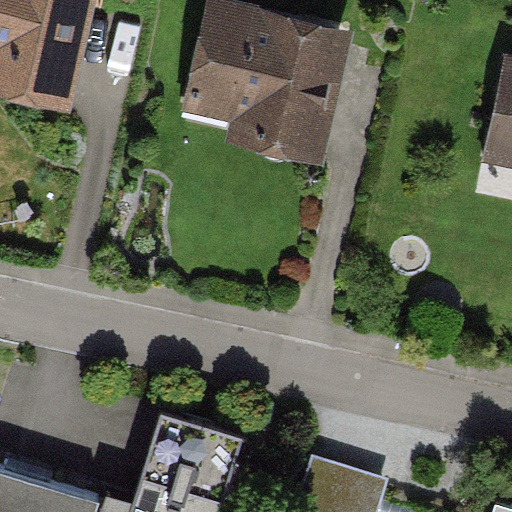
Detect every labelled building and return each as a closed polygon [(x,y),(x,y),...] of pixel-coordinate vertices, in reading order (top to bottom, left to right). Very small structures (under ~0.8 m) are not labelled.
[(108,0),(0,0),(0,54),(9,57),(2,91),(84,110),(108,0)] [(360,28),(233,0),(210,0),(183,123),(331,155),(360,28)] [(511,57),(488,154),(511,159),(511,57)] [(218,511),(234,464),(161,442),(139,511),(218,511)] [(380,481),(308,459),(292,511),(511,511),(511,503),(486,495),(481,511),(386,511),(372,508),(380,481)] [(91,511),(0,482),(0,511),(91,511)]
